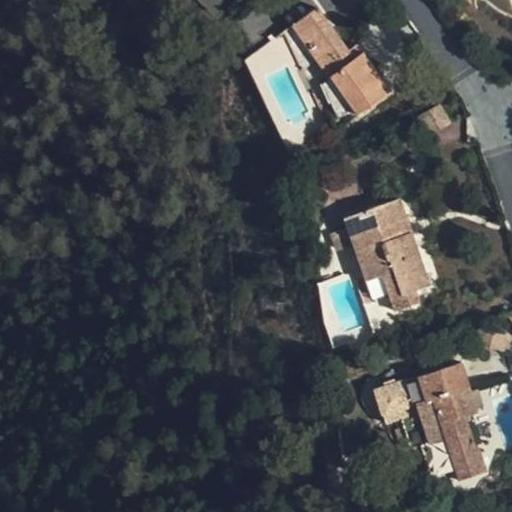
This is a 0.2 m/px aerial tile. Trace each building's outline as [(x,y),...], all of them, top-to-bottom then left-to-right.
[(377,75),(360,53),(354,58),(348,49),(316,7),(291,25),(330,77),(346,99),(377,75)] [(355,45),(348,49),(354,58),(360,53),(355,45)] [(346,99),(330,77),(321,84),(331,110),(346,99)] [(408,219),(400,199),(345,219),(367,281),(384,276),(396,311),(420,303),(416,292),(431,286),(412,233),(405,235),(400,221),(408,219)] [(503,353),(508,336),(480,329),(475,345),(503,353)] [(460,364),(375,391),(383,421),(405,415),(404,408),(416,404),(434,399),(444,439),(428,444),(421,446),(431,480),(457,473),(460,481),(486,473),(479,449),(475,449),(466,418),(476,415),(474,410),(471,397),(460,364)] [(477,395),(471,397),(474,410),(481,408),(477,395)] [(434,399),(416,404),(428,444),(444,439),(434,399)]
